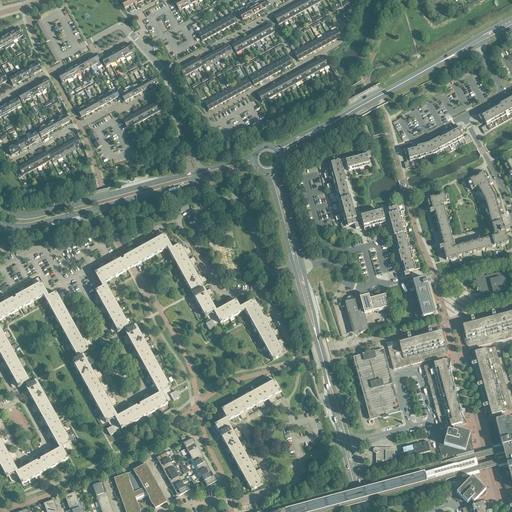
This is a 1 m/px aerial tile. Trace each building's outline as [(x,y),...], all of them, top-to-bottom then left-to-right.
[(130,6),(126,0),(122,0),(120,1),(125,9),(130,6)] [(189,6),(185,0),(181,0),(180,1),(184,8),(189,6)] [(262,10),(256,0),(255,0),(251,3),(257,13),(262,10)] [(267,8),(262,0),(256,0),(262,10),(267,8)] [(312,7),(308,0),(305,0),(303,1),(307,10),(312,7)] [(184,8),(180,1),(175,3),(179,11),(184,8)] [(307,10),(303,1),(298,4),(303,12),(307,10)] [(257,13),(251,3),(246,5),(252,15),(257,13)] [(303,12),(298,4),(293,7),(298,15),(303,12)] [(252,15),(246,5),(242,8),(248,18),(250,16),(252,15)] [(298,15),(293,7),(288,9),(293,18),(298,15)] [(248,18),(242,8),(237,11),(243,21),(248,18)] [(293,18),(288,9),(284,12),(288,20),(293,18)] [(288,20),(284,12),(279,14),(284,23),(288,20)] [(284,23),(279,14),(274,17),(279,25),(284,23)] [(236,23),(231,15),(226,18),(231,26),(236,23)] [(231,26),(226,18),(222,20),(226,29),(231,26)] [(226,29),(222,20),(217,23),(222,31),(226,29)] [(222,31),(217,23),(212,25),(217,34),(222,31)] [(217,34),(212,25),(207,28),(212,36),(217,34)] [(275,33),(270,25),(265,27),(270,36),(275,33)] [(270,36),(265,27),(260,30),(265,38),(270,36)] [(212,36),(207,28),(203,31),(207,39),(212,36)] [(23,36),(20,31),(19,29),(14,31),(18,39),(23,36)] [(341,37),(337,29),(332,31),(336,40),(341,37)] [(265,38),(260,30),(256,32),(260,41),(265,38)] [(18,39),(14,31),(11,33),(10,31),(8,32),(13,42),(18,39)] [(207,39),(203,31),(198,33),(202,42),(207,39)] [(336,40),(332,31),(327,34),(332,42),(336,40)] [(15,44),(13,42),(8,32),(6,33),(7,35),(4,37),(10,47),(15,44)] [(260,41),(256,32),(251,35),(256,43),(260,41)] [(332,42),(327,34),(322,37),(327,45),(332,42)] [(256,43),(251,35),(246,38),(251,46),(256,43)] [(10,47),(4,37),(0,39),(4,47),(5,49),(10,47)] [(327,45),(322,37),(317,39),(322,48),(327,45)] [(251,46),(246,38),(242,40),(246,49),(251,46)] [(322,48),(317,39),(313,42),(317,50),(322,48)] [(246,49),(242,40),(237,43),(241,51),(246,49)] [(317,50),(313,42),(308,45),(313,53),(317,50)] [(241,51),(237,43),(232,46),(236,54),(241,51)] [(135,52),(130,44),(125,47),(130,54),(135,52)] [(233,53),(229,45),(224,48),(228,56),(233,53)] [(313,53),(308,45),(303,47),(308,56),(313,53)] [(130,54),(125,47),(121,50),(125,57),(130,54)] [(308,56),(303,47),(299,50),(303,58),(308,56)] [(228,56),(224,48),(219,50),(224,59),(228,56)] [(125,57),(121,50),(116,52),(120,60),(125,57)] [(224,59),(219,50),(214,53),(219,61),(224,59)] [(303,58),(299,50),(294,52),(298,61),(303,58)] [(120,60),(116,52),(111,55),(115,62),(120,60)] [(219,61),(214,53),(209,55),(214,64),(219,61)] [(102,65),(97,55),(92,58),(96,65),(97,68),(102,65)] [(115,62),(111,55),(107,57),(111,65),(115,62)] [(214,64),(209,55),(205,58),(209,66),(214,64)] [(292,65),(288,56),(283,59),(287,67),(292,65)] [(111,65),(107,57),(102,60),(106,68),(111,65)] [(96,65),(92,58),(87,60),(91,68),(96,65)] [(203,67),(200,61),(200,60),(199,58),(194,61),(199,69),(203,67)] [(205,58),(200,60),(200,61),(203,67),(204,69),(209,66),(205,58)] [(329,66),(324,58),(319,61),(324,69),(329,66)] [(287,67),(283,59),(278,62),(283,70),(287,67)] [(91,68),(87,60),(82,63),(86,70),(91,68)] [(199,69),(194,61),(189,63),(194,72),(199,69)] [(324,69),(319,61),(315,63),(319,72),(324,69)] [(283,70),(278,62),(273,64),(278,73),(283,70)] [(42,70),(38,63),(33,66),(37,73),(42,70)] [(86,70),(82,63),(77,66),(82,73),(86,70)] [(194,72),(189,63),(184,66),(189,74),(194,72)] [(319,72),(315,63),(310,66),(315,74),(319,72)] [(278,73),(273,64),(269,67),(273,75),(278,73)] [(37,73),(33,66),(28,68),(33,78),(35,77),(34,75),(37,73)] [(82,73),(77,66),(73,68),(77,76),(82,73)] [(189,74),(184,66),(180,69),(184,77),(189,74)] [(315,74),(310,66),(305,68),(310,77),(315,74)] [(273,75),(269,67),(264,70),(268,78),(273,75)] [(27,78),(23,71),(22,68),(17,71),(23,81),(27,78)] [(33,78),(28,68),(23,71),(27,78),(30,77),(31,79),(33,78)] [(77,76),(73,68),(68,71),(72,78),(77,76)] [(310,77),(305,68),(300,71),(305,79),(310,77)] [(268,78),(264,70),(259,72),(264,81),(268,78)] [(23,81),(17,71),(12,73),(14,76),(18,84),(23,81)] [(72,78),(68,71),(63,73),(67,81),(72,78)] [(305,79),(300,71),(296,74),(300,82),(305,79)] [(264,81),(259,72),(254,75),(259,83),(264,81)] [(67,81),(63,73),(58,76),(62,84),(67,81)] [(8,81),(4,74),(0,75),(0,78),(3,84),(8,81)] [(300,82),(296,74),(291,76),(296,85),(300,82)] [(259,83),(254,75),(249,77),(254,86),(259,83)] [(18,84),(14,76),(9,79),(13,86),(18,84)] [(158,83),(154,76),(149,79),(153,86),(158,83)] [(296,85),(291,76),(286,79),(291,87),(296,85)] [(153,86),(149,79),(144,81),(149,89),(153,86)] [(252,87),(247,79),(242,81),(247,90),(252,87)] [(291,87),(286,79),(281,82),(286,90),(291,87)] [(51,87),(47,80),(42,83),(46,90),(51,87)] [(149,89),(144,81),(140,84),(144,91),(149,89)] [(247,90),(242,81),(238,84),(242,92),(247,90)] [(286,90),(281,82),(277,84),(281,93),(286,90)] [(46,90),(42,83),(37,85),(42,93),(46,90)] [(139,94),(135,86),(134,84),(129,87),(134,97),(139,94)] [(144,91),(140,84),(135,86),(139,94),(144,91)] [(242,92),(238,84),(233,87),(238,95),(242,92)] [(281,93),(277,84),(272,87),(277,95),(281,93)] [(42,93),(37,85),(33,88),(37,95),(42,93)] [(134,97),(129,87),(124,89),(125,92),(130,99),(134,97)] [(238,95),(233,87),(228,89),(233,98),(238,95)] [(277,95),(272,87),(267,89),(272,98),(277,95)] [(37,95),(33,88),(28,90),(32,98),(37,95)] [(120,97),(115,89),(110,92),(115,99),(120,97)] [(233,98),(228,89),(223,92),(228,100),(233,98)] [(272,98),(267,89),(263,92),(267,100),(272,98)] [(32,98),(28,90),(23,93),(27,101),(32,98)] [(115,99),(110,92),(106,95),(110,102),(115,99)] [(130,99),(125,92),(120,94),(125,102),(130,99)] [(228,100),(223,92),(219,94),(223,103),(228,100)] [(267,100),(263,92),(258,95),(262,103),(267,100)] [(27,101),(23,93),(18,96),(22,103),(27,101)] [(223,103),(219,94),(214,97),(219,105),(223,103)] [(110,102),(106,95),(101,97),(105,105),(110,102)] [(105,105),(101,97),(96,100),(100,107),(105,105)] [(219,105),(214,97),(209,100),(214,108),(219,105)] [(22,106),(18,98),(13,101),(17,109),(22,106)] [(511,98),(478,117),(482,124),(485,122),(486,125),(481,128),(484,134),(490,131),(511,118),(511,98)] [(100,107),(96,100),(92,102),(96,110),(100,107)] [(214,108),(209,100),(204,102),(209,111),(214,108)] [(17,109),(13,101),(8,104),(12,111),(17,109)] [(96,110),(92,102),(87,105),(91,113),(96,110)] [(161,111),(156,103),(152,105),(156,114),(161,111)] [(12,111),(8,104),(3,106),(7,114),(12,111)] [(91,113),(87,105),(82,108),(86,115),(91,113)] [(156,114),(152,105),(147,108),(151,116),(156,114)] [(86,115),(82,108),(77,110),(81,118),(86,115)] [(151,116),(147,108),(142,111),(147,119),(151,116)] [(147,119),(142,111),(137,113),(142,122),(147,119)] [(142,122),(137,113),(133,116),(137,124),(142,122)] [(70,122),(66,114),(61,117),(65,124),(70,122)] [(137,124),(133,116),(128,118),(133,127),(137,124)] [(65,124),(61,117),(56,119),(60,127),(65,124)] [(133,127),(128,118),(123,121),(128,130),(133,127)] [(60,127),(56,119),(52,122),(56,130),(60,127)] [(56,130),(52,122),(47,125),(51,132),(56,130)] [(46,135),(42,127),(41,124),(36,127),(41,138),(46,135)] [(51,132),(47,125),(42,127),(46,135),(51,132)] [(438,159),(466,144),(472,141),(468,135),(463,138),(462,135),(464,134),(460,127),(429,144),(404,151),(407,162),(404,163),(406,169),(412,167),(410,162),(433,156),(435,155),(438,160),(438,159)] [(41,140),(36,133),(32,135),(36,143),(41,140)] [(36,143),(32,135),(27,138),(31,146),(36,143)] [(31,146),(27,138),(22,141),(26,148),(31,146)] [(81,147),(77,139),(72,142),(77,150),(81,147)] [(26,148),(22,141),(17,143),(23,153),(24,152),(23,150),(26,148)] [(77,150),(72,142),(67,144),(72,153),(77,150)] [(23,153),(17,143),(13,146),(17,153),(20,152),(21,154),(23,153)] [(72,153),(67,144),(62,147),(67,155),(72,153)] [(17,153),(13,146),(8,149),(12,156),(17,153)] [(67,155),(62,147),(58,149),(62,158),(67,155)] [(62,158),(58,149),(53,152),(58,160),(62,158)] [(52,161),(48,155),(47,152),(42,155),(47,163),(51,161),(52,161)] [(58,160),(53,152),(48,155),(52,161),(51,161),(53,163),(58,160)] [(370,166),(368,159),(371,158),(370,153),(345,160),(349,171),(370,166)] [(47,163),(42,155),(37,158),(42,166),(47,163)] [(42,166),(37,158),(33,160),(37,169),(42,166)] [(37,169),(33,160),(28,163),(33,171),(37,169)] [(511,160),(510,161),(510,160),(503,164),(508,173),(510,172),(510,173),(508,174),(510,177),(511,176),(511,160)] [(356,218),(341,161),(325,165),(326,171),(330,170),(344,222),(340,223),(342,228),(354,225),(356,230),(359,229),(358,225),(360,225),(359,223),(358,218),(356,218)] [(33,171),(28,163),(23,165),(28,174),(33,171)] [(28,174),(23,165),(18,168),(23,176),(28,174)] [(452,241),(451,237),(450,232),(451,232),(450,229),(449,229),(443,207),(444,206),(444,205),(449,203),(447,194),(440,196),(440,197),(435,198),(434,198),(427,200),(429,209),(431,208),(431,210),(429,210),(430,214),(435,213),(436,216),(434,216),(435,220),(437,219),(439,229),(438,229),(441,240),(442,239),(443,243),(444,246),(439,247),(440,250),(443,249),(446,260),(474,253),(474,254),(475,254),(481,252),(481,251),(508,244),(505,233),(509,232),(508,228),(503,230),(502,228),(501,223),(503,223),(501,215),(499,215),(499,214),(498,211),(499,210),(497,202),(496,202),(494,197),(492,193),(493,192),(492,189),(490,190),(488,187),(493,184),(491,181),(489,182),(488,181),(490,180),(485,172),(479,176),(474,179),(474,178),(467,182),(472,190),(477,188),(478,190),(479,189),(485,201),(490,218),(489,219),(490,222),(491,222),(493,230),(494,232),(493,232),(494,235),(493,235),(494,236),(495,235),(495,237),(488,239),(487,237),(484,238),(465,244),(465,243),(461,244),(462,246),(454,248),(454,247),(455,246),(454,243),(453,243),(452,241)] [(414,265),(407,239),(400,213),(404,212),(403,206),(387,210),(405,276),(410,275),(409,272),(420,269),(418,264),(414,265)] [(386,225),(382,211),(361,217),(365,231),(386,225)] [(173,249),(165,235),(163,236),(160,231),(156,234),(157,237),(154,239),(155,240),(150,243),(156,255),(167,249),(169,251),(173,249)] [(156,255),(150,243),(147,245),(144,240),(140,242),(142,245),(138,247),(139,249),(137,250),(143,262),(156,255)] [(186,255),(191,253),(189,248),(186,250),(184,246),(182,248),(180,244),(173,249),(169,251),(176,264),(187,258),(186,255)] [(136,266),(142,262),(143,262),(137,250),(134,252),(131,247),(127,249),(130,254),(126,256),(123,258),(124,259),(122,260),(121,259),(119,260),(116,256),(112,258),(113,261),(110,263),(111,265),(108,266),(114,278),(130,269),(132,268),(134,267),(136,266)] [(196,273),(193,268),(195,267),(193,263),(196,262),(194,257),(189,260),(187,258),(176,264),(184,280),(196,273)] [(114,278),(108,266),(106,268),(103,263),(99,265),(100,268),(97,270),(98,272),(95,273),(103,287),(107,285),(106,283),(114,278)] [(206,291),(205,289),(204,288),(203,289),(202,287),(203,286),(202,284),(207,281),(204,277),(201,278),(199,275),(198,276),(196,273),(184,280),(192,293),(193,294),(193,295),(200,308),(212,302),(210,299),(215,296),(213,292),(210,294),(209,291),(211,290),(210,289),(206,291)] [(511,283),(511,282),(511,281),(511,280),(510,279),(510,278),(509,278),(509,277),(508,276),(507,275),(506,275),(505,274),(504,274),(503,273),(502,273),(501,273),(499,273),(498,273),(497,273),(484,277),(483,273),(474,275),(479,293),(480,292),(482,296),(477,297),(477,298),(476,298),(476,299),(476,300),(476,301),(477,301),(477,302),(478,302),(479,302),(497,297),(496,293),(502,291),(503,291),(503,290),(504,290),(505,289),(506,289),(509,291),(510,290),(510,289),(511,288),(511,287),(511,286),(511,285),(511,284),(511,283)] [(436,315),(427,285),(430,284),(430,281),(429,281),(428,277),(406,283),(416,320),(436,315)] [(49,296),(42,283),(39,284),(36,279),(32,282),(34,285),(30,287),(31,288),(29,290),(35,301),(44,297),(45,299),(49,296)] [(103,305),(114,298),(107,285),(103,287),(95,291),(97,294),(95,295),(97,299),(94,301),(96,305),(101,302),(103,305)] [(21,309),(35,301),(29,290),(26,291),(23,286),(19,289),(21,292),(17,294),(18,296),(15,297),(16,299),(15,299),(14,300),(13,298),(11,300),(8,295),(4,297),(5,300),(2,302),(3,304),(0,306),(7,317),(21,309)] [(65,308),(62,303),(64,302),(62,298),(65,297),(63,293),(58,295),(57,292),(49,296),(45,299),(54,315),(65,308)] [(388,308),(385,296),(373,299),(372,295),(360,298),(360,299),(364,314),(388,308)] [(243,312),(240,308),(236,300),(234,302),(231,297),(227,299),(229,302),(225,304),(226,306),(223,307),(230,319),(243,312)] [(123,314),(119,306),(114,298),(103,305),(104,307),(99,310),(101,314),(104,312),(106,316),(108,315),(111,320),(123,314)] [(368,330),(364,314),(360,299),(359,300),(345,302),(348,313),(349,313),(354,333),(356,332),(358,335),(360,334),(368,330)] [(260,311),(265,308),(263,304),(260,305),(258,302),(256,303),(254,300),(240,308),(243,312),(245,310),(250,320),(262,313),(260,311)] [(230,319),(223,307),(217,311),(212,302),(200,308),(205,317),(207,316),(210,322),(217,318),(219,322),(220,324),(230,319)] [(71,319),(76,316),(74,312),(71,313),(69,310),(67,311),(65,308),(54,315),(61,327),(72,321),(71,319)] [(511,338),(511,312),(466,326),(466,327),(463,328),(462,328),(462,329),(462,330),(466,345),(466,346),(467,347),(468,347),(469,350),(511,338)] [(267,324),(272,321),(270,317),(267,318),(265,315),(263,316),(262,313),(250,320),(257,332),(269,326),(267,324)] [(133,346),(144,339),(137,326),(131,329),(131,328),(130,326),(123,314),(111,320),(113,323),(111,324),(113,327),(110,329),(112,333),(117,331),(118,333),(125,329),(126,331),(127,332),(125,332),(127,335),(123,338),(124,339),(126,338),(127,340),(124,342),(126,346),(131,343),(133,346)] [(214,325),(219,322),(217,318),(210,322),(206,324),(209,331),(216,327),(214,325)] [(81,337),(78,331),(80,330),(78,327),(81,325),(79,321),(74,324),(72,321),(61,327),(69,343),(81,337)] [(275,336),(279,334),(277,330),(274,331),(272,328),(270,329),(269,326),(257,332),(264,345),(276,339),(275,336)] [(448,350),(448,349),(443,331),(442,330),(441,329),(386,344),(393,370),(448,355),(447,353),(447,352),(448,352),(448,351),(448,350)] [(82,355),(81,354),(88,350),(87,347),(92,344),(89,340),(86,342),(84,338),(83,339),(81,337),(69,343),(77,357),(78,358),(72,362),(80,375),(91,368),(90,366),(95,363),(92,359),(90,361),(88,358),(90,357),(90,356),(86,358),(84,355),(83,356),(82,355)] [(140,359),(151,352),(144,339),(133,346),(134,348),(132,349),(134,353),(131,355),(133,359),(138,356),(140,359)] [(285,355),(282,349),(283,348),(281,345),(284,343),(282,339),(277,341),(276,339),(264,345),(273,361),(285,355)] [(3,359),(15,353),(8,340),(0,344),(0,357),(2,357),(3,359)] [(511,405),(503,376),(495,347),(481,351),(481,350),(481,349),(474,351),(474,352),(469,353),(469,354),(469,355),(472,359),(474,361),(487,409),(487,411),(486,417),(486,418),(487,418),(492,417),(499,416),(499,415),(498,415),(498,414),(505,412),(506,412),(507,411),(508,411),(508,410),(509,409),(510,408),(510,407),(511,406),(511,405)] [(401,412),(393,384),(384,349),(353,358),(370,421),(401,412)] [(147,372),(158,365),(151,352),(140,359),(141,361),(139,362),(141,366),(138,368),(141,372),(145,369),(147,372)] [(12,375),(23,369),(15,353),(3,359),(4,362),(0,364),(0,365),(2,369),(5,367),(7,371),(9,370),(12,375)] [(462,417),(449,368),(449,366),(451,360),(451,359),(450,359),(450,358),(449,358),(444,360),(444,359),(437,361),(437,362),(438,362),(438,363),(424,366),(438,417),(441,430),(456,426),(456,427),(462,426),(462,425),(466,424),(466,423),(463,418),(462,417)] [(154,385),(166,378),(158,365),(147,372),(148,374),(146,375),(148,379),(145,381),(148,385),(153,382),(154,385)] [(97,379),(102,376),(100,372),(97,374),(95,370),(93,371),(91,368),(80,375),(87,388),(99,381),(97,379)] [(33,401),(45,394),(37,381),(32,384),(31,383),(23,369),(12,375),(13,378),(11,379),(13,382),(10,384),(13,388),(17,385),(19,388),(26,384),(27,386),(27,387),(26,387),(27,390),(24,393),(24,394),(26,392),(27,395),(24,397),(27,401),(32,398),(33,401)] [(164,397),(171,393),(169,388),(171,387),(166,378),(154,385),(159,394),(153,397),(160,409),(168,404),(167,402),(164,397)] [(276,395),(281,392),(275,380),(259,389),(266,401),(268,399),(271,404),(275,402),(273,399),(277,397),(276,395)] [(104,392),(109,389),(107,385),(104,387),(102,383),(100,384),(99,381),(87,388),(94,401),(106,394),(104,392)] [(266,401),(259,389),(247,396),(253,407),(255,406),(257,408),(260,406),(262,409),(266,407),(263,402),(266,401)] [(173,401),(180,398),(176,391),(171,393),(164,397),(167,402),(172,399),(173,401)] [(40,414),(52,407),(45,394),(33,401),(35,403),(33,404),(35,408),(32,410),(34,414),(39,411),(40,414)] [(111,405),(116,402),(114,398),(111,400),(109,396),(107,397),(106,394),(94,401),(101,414),(113,408),(111,405)] [(131,425),(145,417),(160,409),(153,397),(150,399),(148,394),(143,396),(145,399),(141,401),(142,403),(139,405),(140,406),(139,407),(138,407),(137,406),(135,407),(132,402),(128,405),(130,408),(126,410),(127,411),(124,413),(131,425)] [(247,411),(253,407),(247,396),(231,404),(238,416),(240,415),(242,420),(247,417),(245,415),(248,413),(247,411)] [(228,421),(238,416),(231,404),(222,410),(222,411),(217,415),(221,422),(215,425),(220,434),(231,428),(228,421)] [(47,427),(59,420),(52,407),(40,414),(42,416),(40,417),(42,421),(39,423),(41,427),(46,424),(47,427)] [(131,425),(124,413),(118,417),(113,408),(101,414),(106,423),(108,422),(111,428),(118,424),(120,428),(121,430),(131,425)] [(511,416),(495,421),(490,422),(490,423),(489,423),(489,424),(488,424),(488,425),(493,449),(497,466),(505,488),(505,489),(506,489),(506,490),(507,490),(508,490),(509,490),(511,489),(511,416)] [(55,440),(66,433),(59,420),(47,427),(49,429),(47,430),(49,434),(46,435),(48,440),(53,437),(55,440)] [(115,431),(120,428),(118,424),(111,428),(107,430),(110,436),(117,433),(115,431)] [(237,438),(242,436),(240,431),(237,433),(235,431),(237,430),(237,428),(233,431),(231,428),(220,434),(227,447),(239,441),(237,438)] [(486,490),(477,468),(477,465),(477,464),(476,461),(476,460),(474,457),(473,451),(470,434),(470,432),(469,431),(467,430),(465,430),(461,431),(454,429),(453,433),(448,431),(447,435),(442,436),(439,448),(442,459),(443,459),(445,459),(456,456),(457,459),(463,458),(464,460),(466,461),(469,461),(471,462),(472,465),(471,468),(468,468),(467,471),(467,473),(461,475),(462,478),(449,482),(448,483),(451,494),(460,503),(465,502),(466,503),(467,504),(468,504),(471,500),(474,503),(478,498),(482,497),(483,496),(484,496),(485,495),(485,494),(486,493),(486,492),(486,491),(486,490)] [(73,449),(69,443),(71,442),(66,433),(55,440),(60,449),(54,452),(60,464),(69,459),(66,453),(73,449)] [(5,447),(10,444),(7,440),(4,442),(2,438),(1,439),(0,437),(0,453),(6,450),(5,447)] [(194,444),(193,441),(194,440),(193,439),(183,444),(186,449),(194,444)] [(247,456),(244,451),(246,450),(244,446),(247,445),(245,441),(240,443),(239,441),(227,447),(236,463),(247,456)] [(430,451),(430,448),(428,442),(423,443),(424,447),(422,448),(421,443),(402,449),(403,453),(399,454),(401,459),(430,451)] [(189,453),(198,448),(197,447),(196,447),(194,444),(186,449),(184,450),(186,455),(189,453)] [(200,454),(198,451),(199,450),(198,448),(189,453),(191,458),(200,454)] [(396,458),(393,448),(376,448),(375,448),(375,449),(374,449),(374,450),(373,450),(373,451),(373,452),(374,453),(375,454),(376,454),(376,463),(396,458)] [(46,471),(47,471),(60,464),(54,452),(51,454),(48,449),(44,451),(46,454),(42,456),(43,458),(40,460),(41,461),(40,461),(39,462),(38,461),(35,462),(33,457),(28,460),(30,463),(27,465),(28,466),(25,468),(31,480),(44,472),(46,471)] [(12,460),(16,457),(17,457),(15,453),(12,455),(10,451),(8,452),(6,450),(0,453),(0,465),(2,469),(14,463),(12,460)] [(159,464),(171,457),(168,452),(158,458),(160,461),(159,462),(159,464)] [(194,463),(203,458),(202,456),(201,457),(200,454),(191,458),(194,463)] [(253,467),(258,464),(255,460),(252,462),(251,458),(249,459),(247,456),(236,463),(243,476),(255,470),(253,467)] [(171,463),(174,462),(171,457),(159,464),(160,465),(161,464),(163,468),(171,463)] [(205,463),(203,460),(204,459),(203,458),(194,463),(197,468),(205,463)] [(467,471),(468,468),(471,468),(472,465),(471,462),(469,461),(466,461),(464,460),(463,458),(457,459),(441,463),(445,480),(461,475),(467,473),(467,471)] [(31,480),(25,468),(18,471),(14,463),(2,469),(7,478),(9,477),(12,483),(19,479),(22,485),(31,480)] [(174,468),(171,463),(163,468),(165,471),(164,471),(165,473),(174,468)] [(199,472),(209,467),(208,466),(207,466),(205,463),(197,468),(199,472)] [(164,499),(161,494),(162,493),(158,486),(158,487),(157,487),(155,484),(154,481),(155,480),(151,474),(150,474),(147,469),(148,468),(146,464),(134,471),(128,474),(114,479),(116,482),(117,482),(119,488),(118,489),(120,496),(121,496),(122,496),(124,502),(123,502),(123,503),(125,509),(127,509),(127,511),(140,511),(141,511),(138,504),(137,501),(148,496),(150,499),(149,499),(153,505),(155,509),(167,502),(165,499),(164,499)] [(168,477),(177,473),(179,471),(176,466),(174,468),(165,473),(166,475),(167,474),(168,477)] [(210,473),(208,469),(210,469),(209,467),(199,472),(202,477),(210,473)] [(263,485),(260,479),(262,478),(260,475),(263,473),(261,469),(256,472),(255,470),(243,476),(251,491),(263,485)] [(170,482),(179,477),(177,473),(168,477),(170,480),(169,481),(170,482)] [(205,482),(214,477),(213,475),(212,476),(210,473),(202,477),(205,482)] [(182,482),(179,477),(170,482),(171,484),(172,483),(174,487),(182,482)] [(215,482),(214,479),(215,478),(214,477),(205,482),(207,487),(215,482)] [(175,492),(184,487),(182,482),(174,487),(175,490),(174,490),(175,492)] [(104,489),(102,485),(104,485),(103,483),(93,486),(95,492),(104,489)] [(187,492),(184,487),(175,492),(176,493),(177,493),(179,496),(187,492)] [(107,493),(106,491),(105,492),(104,489),(95,492),(97,497),(107,493)] [(77,498),(75,493),(66,496),(68,499),(66,500),(67,502),(77,498)] [(107,499),(106,495),(107,495),(107,493),(97,497),(98,502),(107,499)] [(79,503),(77,498),(67,502),(68,503),(69,503),(70,506),(79,503)] [(110,503),(110,502),(108,502),(107,499),(98,502),(100,507),(110,503)] [(56,506),(55,504),(54,504),(53,501),(44,504),(46,509),(56,506)] [(486,511),(487,510),(487,509),(487,507),(487,505),(487,504),(488,502),(487,502),(487,501),(486,501),(483,502),(482,502),(477,503),(477,505),(462,509),(462,511),(486,511)] [(81,508),(79,503),(70,506),(71,510),(70,510),(71,511),(81,508)] [(102,511),(111,509),(110,506),(111,505),(110,503),(100,507),(102,511)]
